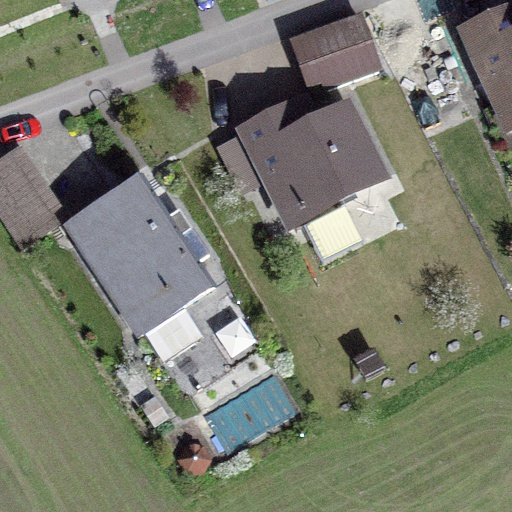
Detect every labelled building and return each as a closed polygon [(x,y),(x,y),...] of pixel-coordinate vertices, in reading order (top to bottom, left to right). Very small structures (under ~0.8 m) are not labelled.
[(104,0),(78,0),(84,13),(106,5),(104,0)] [(511,14),(469,34),(492,84),(506,77),(511,89),(511,14)] [(360,22),(294,46),(310,89),(325,84),(328,92),(379,74),(360,22)] [(305,141),(291,113),(247,135),(272,183),(286,176),(307,218),(379,182),(347,119),(305,141)] [(46,223),(57,216),(17,156),(0,166),(0,217),(21,250),(51,231),(46,223)] [(145,183),(69,234),(139,338),(143,335),(160,360),(169,361),(196,343),(197,333),(182,310),(214,288),(198,264),(208,257),(190,229),(180,236),(145,183)]
